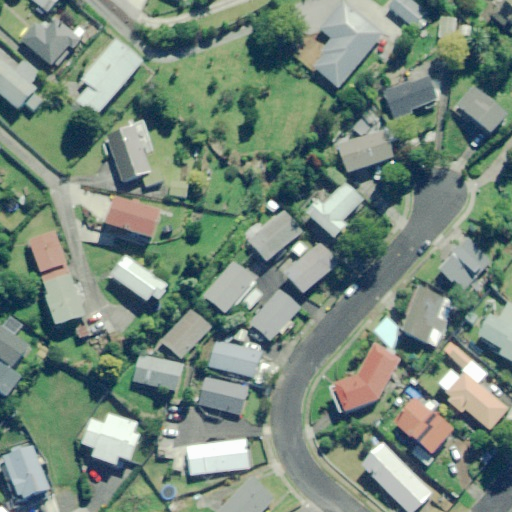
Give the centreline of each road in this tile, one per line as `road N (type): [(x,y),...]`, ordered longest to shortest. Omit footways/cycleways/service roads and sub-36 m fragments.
road 1 (residential): [(436,192),(416,233),(318,340),(286,404),(297,460),(347,511)]
road 2 (unknown): [(0,130),(55,181),(69,237),(100,304)]
